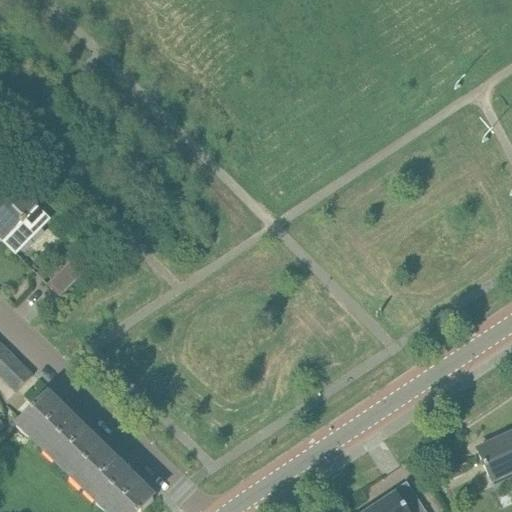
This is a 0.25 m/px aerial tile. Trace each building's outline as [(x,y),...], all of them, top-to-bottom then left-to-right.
[(0,203),(0,204),(0,203),(0,239),(13,253),(38,227),(47,218),(44,215),(20,190),(19,191),(8,180),(9,180),(8,179),(0,186),(0,203)] [(47,286),(59,297),(101,254),(90,243),(47,286)] [(0,371),(13,358),(4,349),(0,352),(0,371)] [(0,378),(5,384),(22,367),(13,358),(0,371),(0,378)] [(16,394),(18,392),(32,377),(22,367),(5,384),(16,394)] [(46,397),(23,421),(18,426),(68,476),(98,448),(46,397)] [(511,435),(477,452),(491,483),(511,473),(511,435)] [(142,511),(153,501),(98,448),(68,476),(105,511),(142,511)] [(368,511),(425,511),(423,509),(421,510),(422,511),(407,511),(395,494),(368,511)]
